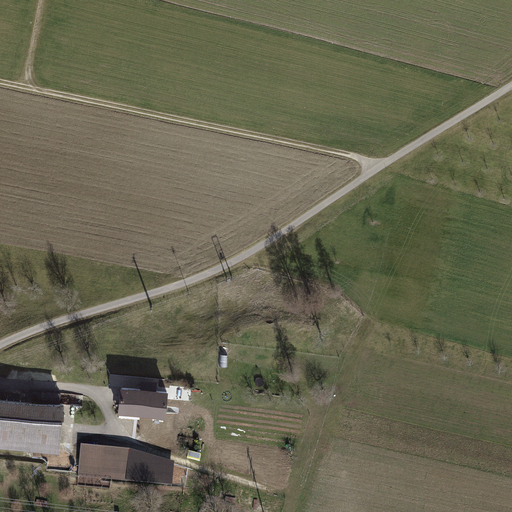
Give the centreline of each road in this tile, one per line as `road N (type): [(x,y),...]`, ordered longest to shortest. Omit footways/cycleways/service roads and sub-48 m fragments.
road 1 (unclassified): [(511,84),(252,249),(0,345)]
road 2 (track): [(381,164),(0,81)]
